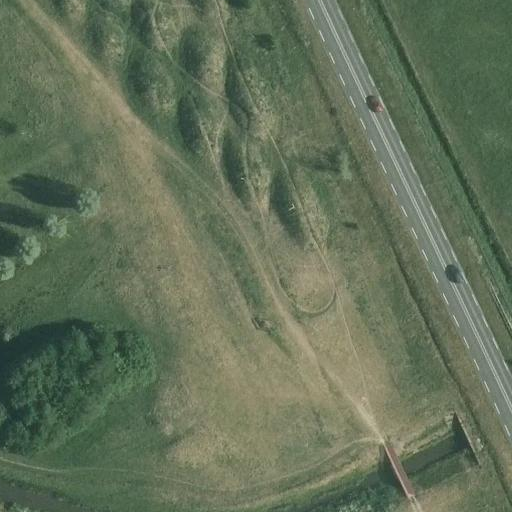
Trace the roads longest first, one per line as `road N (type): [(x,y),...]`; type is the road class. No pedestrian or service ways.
road 1 (track): [(32,0),(250,225),(375,404)]
road 2 (primary): [(511,415),(317,0)]
